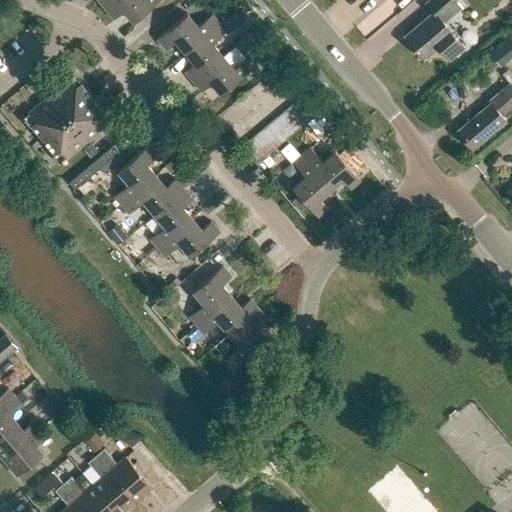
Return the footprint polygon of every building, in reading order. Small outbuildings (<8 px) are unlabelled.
[(97,0),(105,9),(114,0),(97,0)] [(114,0),(105,9),(113,19),(114,18),(123,11),(124,13),(132,22),(159,0),(114,0)] [(433,12),(405,36),(423,58),(437,45),(448,59),(462,47),(451,34),(452,33),(443,23),(452,15),(449,10),(458,2),(456,0),(428,0),(425,3),(433,12)] [(186,13),(156,39),(165,49),(175,41),(184,52),(219,23),(212,14),(197,26),(186,13)] [(194,63),(184,71),(192,81),(222,56),(212,44),(226,31),(219,23),(184,52),(194,63)] [(511,56),(511,40),(510,38),(490,53),(501,66),(511,56)] [(268,47),(258,56),(272,72),(281,64),(282,63),(268,47)] [(222,56),(192,81),(201,91),(210,83),(220,95),(255,65),(248,56),(233,69),(222,56)] [(30,124),(55,154),(59,150),(66,158),(106,124),(99,116),(104,112),(79,83),(75,87),(68,79),(28,112),(34,120),(30,124)] [(457,130),(472,148),(506,119),(501,114),(511,104),(511,85),(508,81),(488,100),(490,101),(457,130)] [(295,102),(286,109),(301,126),(309,119),(295,102)] [(286,109),(278,116),(292,133),(301,126),(286,109)] [(278,116),(269,123),(284,140),(292,133),(278,116)] [(269,123),(261,130),(275,147),(284,140),(269,123)] [(261,130),(252,137),(267,154),(275,147),(261,130)] [(252,137),(244,145),(258,161),(267,154),(252,137)] [(68,182),(74,189),(119,151),(113,145),(68,182)] [(113,196),(121,205),(155,176),(146,164),(155,156),(147,146),(117,171),(128,184),(113,196)] [(301,154),(330,189),(341,179),(350,189),(360,180),(334,150),(322,161),(309,147),(301,154)] [(307,205),(317,217),(327,208),(319,198),(330,189),(301,154),(292,162),(304,176),(292,187),(298,195),(307,205)] [(142,202),(153,214),(183,188),(175,178),(165,187),(155,176),(121,205),(128,214),(142,202)] [(149,239),(156,247),(191,218),(181,207),(191,198),(183,188),(153,214),(163,227),(149,239)] [(300,210),(307,205),(298,195),(291,201),(300,210)] [(178,244),(189,256),(219,231),(210,221),(200,229),(191,218),(156,247),(164,256),(178,244)] [(108,232),(119,245),(129,237),(118,223),(108,232)] [(129,256),(136,265),(144,259),(137,250),(129,256)] [(188,316),(196,325),(230,296),(221,284),(231,276),(222,266),(192,291),(203,304),(188,316)] [(217,321),(228,334),(258,308),(250,299),(240,307),(230,296),(196,325),(203,334),(217,321)] [(224,359),(232,368),(267,338),(257,326),(267,318),(258,308),(228,334),(239,346),(224,359)] [(3,333),(0,336),(0,359),(15,346),(3,333)] [(225,376),(217,382),(225,392),(233,385),(225,376)] [(0,408),(14,396),(8,388),(0,394),(0,408)] [(0,408),(0,434),(16,421),(9,413),(21,404),(14,396),(0,408)] [(0,434),(0,456),(2,459),(41,427),(34,419),(23,429),(16,421),(0,434)] [(2,459),(16,476),(43,453),(36,444),(47,435),(41,427),(2,459)] [(103,448),(95,455),(135,501),(151,486),(125,456),(117,463),(103,448)] [(95,455),(87,461),(101,477),(92,485),(115,511),(121,511),(135,501),(95,455)] [(53,471),(34,487),(44,499),(54,490),(63,483),(53,471)] [(71,476),(63,483),(87,511),(115,511),(92,485),(84,491),(71,476)] [(87,511),(63,483),(54,490),(68,505),(59,511),(87,511)]
